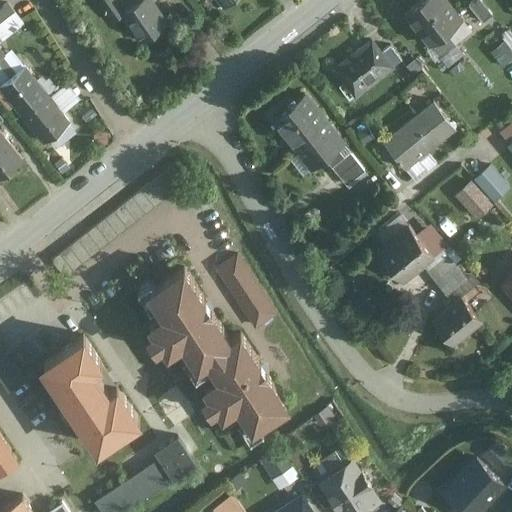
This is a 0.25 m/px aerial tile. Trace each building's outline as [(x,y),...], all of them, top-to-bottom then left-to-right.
[(168,26),(149,0),(144,0),(120,16),(140,45),(168,26)] [(412,0),(402,9),(429,42),(462,16),(448,0),(412,0)] [(492,13),(481,0),(471,0),(469,2),(483,20),(492,13)] [(333,66),(356,95),(393,66),(380,50),(370,37),(333,66)] [(511,64),(511,48),(505,39),(494,48),(509,66),(511,64)] [(380,50),(393,66),(402,58),(389,42),(380,50)] [(0,85),(2,89),(0,90),(0,96),(8,107),(13,103),(22,113),(47,94),(25,66),(0,84),(0,85)] [(305,92),(273,117),(299,149),(330,124),(305,92)] [(47,94),(22,113),(44,142),(70,122),(47,94)] [(398,157),(405,165),(454,124),(433,99),(384,139),(398,157)] [(330,124),(299,149),(313,167),(344,143),(330,124)] [(0,177),(22,160),(0,132),(0,177)] [(389,165),(398,157),(384,139),(373,147),(389,165)] [(350,152),(332,166),(347,184),(365,171),(350,152)] [(511,184),(491,162),(475,176),(496,198),(511,184)] [(170,168),(53,258),(66,275),(184,185),(170,168)] [(496,198),(475,176),(459,191),(480,213),(496,198)] [(433,252),(407,222),(377,248),(403,278),(433,252)] [(277,310),(240,252),(219,266),(257,323),(277,310)] [(467,276),(447,252),(427,269),(447,292),(467,276)] [(214,363),(253,337),(245,325),(236,331),(189,261),(159,281),(155,276),(141,286),(154,305),(160,301),(167,310),(153,319),(159,328),(153,332),(162,345),(169,340),(173,347),(186,339),(192,348),(187,351),(201,372),(214,363)] [(511,270),(501,281),(511,292),(511,270)] [(451,340),(479,317),(460,294),(432,316),(451,340)] [(45,361),(101,445),(139,420),(84,336),(45,361)] [(297,401),(253,337),(214,363),(222,374),(210,381),(215,389),(208,394),(217,407),(224,403),(231,413),(243,405),(248,412),(242,415),(256,435),(269,427),(265,422),(297,401)] [(0,376),(9,391),(27,380),(0,339),(0,376)] [(158,457),(93,494),(103,511),(114,511),(197,464),(177,430),(151,445),(158,457)] [(0,473),(19,461),(0,432),(0,473)] [(273,476),(294,464),(282,443),(261,455),(273,476)] [(477,456),(444,491),(466,511),(476,511),(504,482),(477,456)] [(321,479),(320,479),(341,511),(358,511),(379,499),(370,485),(372,484),(362,470),(361,471),(352,458),(351,459),(321,479)] [(0,511),(38,511),(26,494),(0,511)] [(244,511),(233,495),(210,511),(244,511)] [(313,511),(302,495),(275,511),(313,511)]
